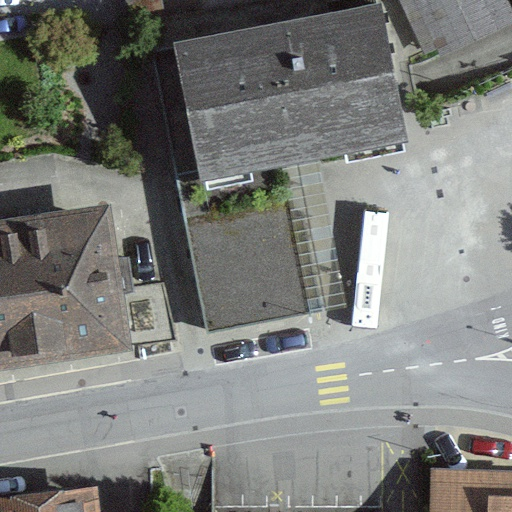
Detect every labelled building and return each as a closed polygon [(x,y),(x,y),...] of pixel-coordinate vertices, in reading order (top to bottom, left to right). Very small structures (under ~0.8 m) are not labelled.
[(129,0),(133,20),(162,14),(158,0),(129,0)] [(423,0),(447,49),(501,24),(489,0),(423,0)] [(300,312),(283,224),(295,221),(282,157),(316,150),(404,135),(379,5),(177,48),(201,170),(178,174),(208,330),(300,312)] [(316,150),(282,157),(295,221),(283,224),(300,312),(345,304),(316,150)] [(0,193),(25,191),(23,159),(0,160),(0,193)] [(0,352),(115,335),(109,295),(131,289),(126,258),(103,259),(97,219),(52,225),(50,213),(19,218),(21,230),(0,233),(0,352)] [(511,511),(511,476),(434,474),(432,511),(511,511)] [(80,511),(78,498),(0,506),(0,511),(80,511)]
